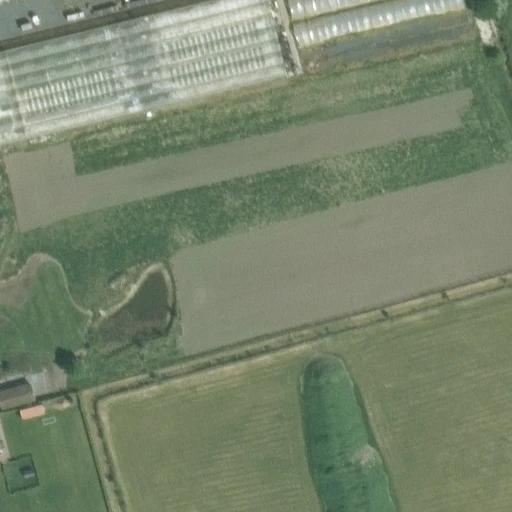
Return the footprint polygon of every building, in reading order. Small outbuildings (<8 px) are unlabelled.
[(266,0),(212,0),(0,52),(0,146),(286,76),(266,0)] [(67,0),(71,16),(140,0),(67,0)] [(289,0),(298,44),(461,13),(463,23),(451,26),(452,34),(473,30),(467,0),(289,0)] [(480,42),(312,72),(316,95),(484,64),(480,42)] [(30,384),(7,390),(11,405),(34,399),(30,384)]
